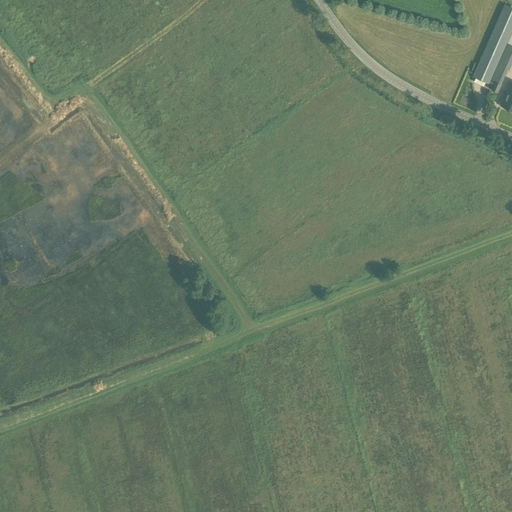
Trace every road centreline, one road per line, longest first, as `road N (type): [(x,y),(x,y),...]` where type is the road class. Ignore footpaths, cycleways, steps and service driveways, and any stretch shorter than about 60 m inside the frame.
road 1 (unknown): [(511,231),(0,418)]
road 2 (unclassified): [(511,136),(377,69),(318,0)]
